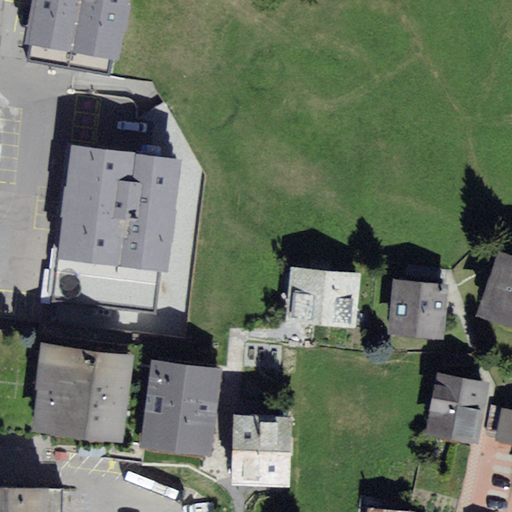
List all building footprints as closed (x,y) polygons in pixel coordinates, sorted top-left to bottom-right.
[(35,0),(28,44),(114,59),(124,0),(35,0)] [(49,250),(42,302),(157,315),(179,162),(71,147),(58,251),(49,250)] [(511,259),(501,256),(481,313),(511,323),(511,259)] [(357,276),(296,269),(291,322),(352,329),(357,276)] [(445,287),(396,282),(391,336),(439,341),(445,287)] [(129,359),(0,338),(0,426),(118,438),(129,359)] [(156,367),(146,444),(207,452),(217,375),(156,367)] [(484,385),(440,376),(429,432),(474,440),(484,385)] [(287,422),(239,420),(237,478),(284,480),(287,422)] [(0,511),(60,511),(61,490),(0,488),(0,511)]
